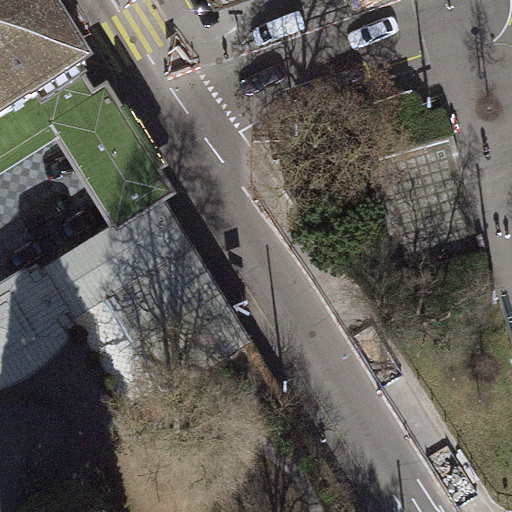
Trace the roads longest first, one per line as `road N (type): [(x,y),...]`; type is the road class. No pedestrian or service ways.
road 1 (tertiary): [(188,114),(431,477)]
road 2 (residential): [(510,0),(188,114)]
road 3 (tertiary): [(116,0),(188,114)]
